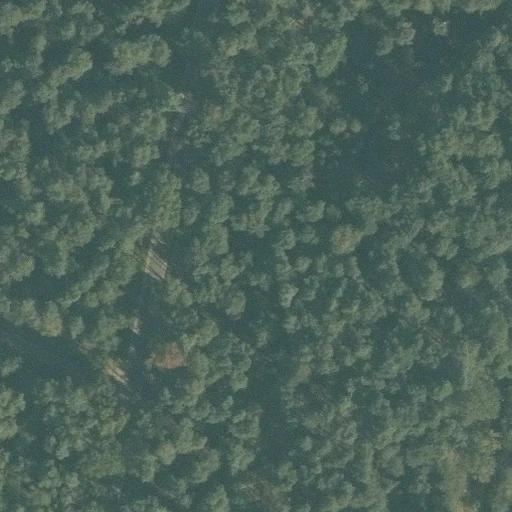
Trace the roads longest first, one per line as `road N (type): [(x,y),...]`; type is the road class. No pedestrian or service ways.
road 1 (unclassified): [(104,511),(203,0)]
road 2 (track): [(0,342),(132,368)]
